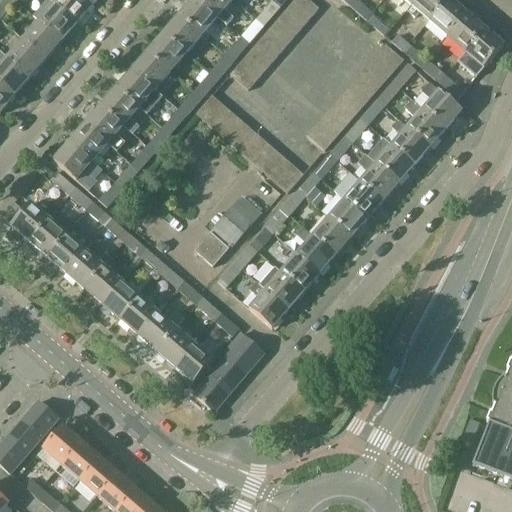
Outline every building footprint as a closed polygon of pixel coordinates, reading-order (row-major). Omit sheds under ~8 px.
[(11,0),(4,0),(0,5),(0,21),(15,4),(11,0)] [(32,17),(39,23),(38,24),(61,44),(76,26),(53,6),(54,5),(48,0),(32,17)] [(50,0),(55,4),(54,5),(53,6),(76,26),(92,8),(83,0),(50,0)] [(193,0),(178,18),(201,38),(216,20),(193,0)] [(233,20),(224,11),(232,2),(229,0),(192,0),(193,0),(216,20),(217,19),(226,28),(233,20)] [(278,11),(288,0),(273,0),(270,4),(278,11)] [(294,0),(291,4),(309,20),(317,11),(304,0),(294,0)] [(351,0),(346,6),(364,22),(371,14),(355,0),(351,0)] [(414,20),(418,15),(427,22),(446,0),(415,0),(410,7),(411,8),(406,13),(414,20)] [(446,0),(427,22),(444,37),(464,14),(447,0),(446,0)] [(278,11),(270,4),(255,22),(263,30),(278,11)] [(283,13),(301,29),(309,20),(291,4),(283,13)] [(275,23),(293,38),(301,29),(283,13),(275,23)] [(364,22),(383,39),(390,31),(371,14),(364,22)] [(444,37),(464,54),(484,31),(464,14),(444,37)] [(178,18),(162,36),(185,56),(201,38),(178,18)] [(255,22),(239,40),(247,48),(263,30),(255,22)] [(268,31),(286,47),(293,38),(275,23),(268,31)] [(45,63),(61,44),(38,24),(22,43),(45,63)] [(260,40),(278,56),(286,47),(268,31),(260,40)] [(473,62),(483,71),(503,48),(484,31),(464,54),(464,55),(459,61),(468,68),(473,62)] [(162,36),(146,55),(169,75),(185,56),(162,36)] [(401,53),(407,45),(397,37),(390,45),(401,53)] [(239,40),(224,58),(232,65),(247,48),(239,40)] [(252,50),(270,65),(278,56),(260,40),(252,50)] [(22,43),(7,59),(6,60),(29,81),(45,63),(22,43)] [(418,68),(425,60),(407,45),(401,53),(418,68)] [(376,56),(394,72),(403,62),(384,47),(376,56)] [(244,59),(262,74),(270,65),(252,50),(244,59)] [(0,53),(0,86),(14,98),(29,81),(6,60),(7,59),(0,53)] [(146,55),(130,73),(153,93),(154,92),(169,75),(146,55)] [(368,65),(386,81),(394,72),(376,56),(368,65)] [(224,58),(208,76),(216,84),(232,65),(224,58)] [(237,67),(255,82),(262,74),(244,59),(237,67)] [(437,85),(444,77),(425,60),(418,68),(437,85)] [(360,74),(378,90),(386,81),(368,65),(360,74)] [(407,66),(391,85),(399,92),(416,73),(407,66)] [(255,82),(237,67),(228,77),(246,92),(255,82)] [(114,91),(137,111),(145,118),(161,99),(154,92),(153,93),(130,73),(114,91)] [(352,83),(371,99),(378,90),(360,74),(352,83)] [(208,76),(192,95),(200,102),(216,84),(208,76)] [(444,77),(437,85),(456,102),(463,94),(444,77)] [(344,92),(363,108),(371,99),(352,83),(344,92)] [(391,85),(376,103),(384,110),(399,92),(391,85)] [(420,94),(430,103),(422,112),(445,132),(461,113),(429,85),(420,94)] [(0,114),(14,98),(0,86),(0,114)] [(139,129),(129,121),(137,111),(114,91),(99,109),(122,129),(123,128),(132,136),(139,129)] [(363,108),(344,92),(337,101),(355,117),(363,108)] [(192,95),(176,113),(184,120),(200,102),(192,95)] [(204,125),(219,107),(210,98),(194,116),(204,125)] [(329,110),(347,126),(355,117),(337,101),(329,110)] [(376,103),(359,121),(368,128),(384,110),(376,103)] [(404,111),(415,120),(406,130),(429,150),(445,132),(422,112),(412,103),(404,111)] [(219,107),(204,125),(213,133),(229,115),(219,107)] [(124,146),(114,138),(122,129),(99,109),(83,127),(106,148),(107,147),(117,155),(124,146)] [(321,119),(340,135),(347,126),(329,110),(321,119)] [(176,113),(160,131),(169,138),(184,120),(176,113)] [(229,115),(213,133),(222,140),(237,122),(229,115)] [(314,128),(332,144),(340,135),(321,119),(314,128)] [(366,139),(362,135),(368,128),(359,121),(344,139),(352,146),(356,142),(360,145),(366,139)] [(237,122),(222,140),(231,148),(246,130),(237,122)] [(390,148),(413,168),(429,150),(406,130),(397,122),(390,130),(400,138),(391,148),(390,148)] [(83,127),(67,145),(90,166),(106,148),(83,127)] [(332,144),(314,128),(305,137),(324,153),(332,144)] [(246,130),(231,148),(240,156),(255,138),(246,130)] [(160,131),(145,149),(153,156),(169,138),(160,131)] [(249,163),(264,146),(255,138),(240,156),(249,163)] [(344,139),(328,157),(336,164),(352,146),(344,139)] [(390,148),(391,148),(384,142),(378,149),(384,155),(375,166),(398,186),(413,168),(390,148)] [(76,183),(88,194),(97,184),(84,173),(90,166),(67,145),(51,164),(74,184),(76,183)] [(264,146),(249,163),(258,172),(274,154),(264,146)] [(145,149),(129,168),(137,175),(153,156),(145,149)] [(274,154),(258,172),(267,179),(283,161),(274,154)] [(328,157),(312,176),(320,183),(336,164),(328,157)] [(357,166),(367,175),(359,184),(382,204),(398,186),(375,166),(365,157),(357,166)] [(277,187),(292,170),(283,161),(267,179),(277,187)] [(122,193),(137,175),(129,168),(113,186),(122,193)] [(292,170),(277,187),(287,196),(302,178),(292,170)] [(50,182),(68,198),(75,190),(57,174),(50,182)] [(304,201),(320,183),(312,176),(296,194),(304,201)] [(359,184),(343,203),(366,223),(382,204),(359,184)] [(105,196),(113,203),(122,193),(113,186),(105,196)] [(68,198),(86,214),(93,205),(75,190),(68,198)] [(296,194),(280,212),(288,219),(304,201),(296,194)] [(232,245),(249,226),(259,214),(241,198),(214,230),(232,245)] [(343,203),(327,221),(350,241),(366,223),(343,203)] [(9,228),(28,244),(48,221),(29,205),(9,228)] [(86,214),(104,230),(112,221),(93,205),(86,214)] [(264,230),(272,238),(288,219),(280,212),(264,230)] [(54,214),(48,221),(28,244),(46,260),(72,229),(54,214)] [(104,230),(122,245),(129,237),(112,221),(104,230)] [(327,221),(312,238),(311,239),(334,259),(350,241),(327,221)] [(72,229),(46,260),(65,276),(84,253),(91,245),(72,229)] [(272,238),(264,230),(248,248),(257,256),(272,238)] [(296,238),(305,246),(295,257),(318,277),(334,259),(311,239),(312,238),(303,230),(296,238)] [(211,269),(227,252),(209,236),(193,254),(211,269)] [(122,245),(140,261),(147,253),(129,237),(122,245)] [(160,257),(162,255),(167,249),(159,241),(152,250),(160,257)] [(248,248),(233,266),(241,273),(257,256),(248,248)] [(65,276),(83,292),(102,269),(84,253),(65,276)] [(140,261),(158,276),(165,268),(147,253),(140,261)] [(302,295),(318,277),(295,257),(280,274),(279,275),(302,295)] [(217,284),(226,291),(241,273),(233,266),(217,284)] [(158,276),(176,292),(183,284),(165,268),(158,276)] [(83,292),(101,307),(121,284),(102,269),(83,292)] [(287,313),(302,295),(279,275),(280,274),(275,270),(259,288),(264,292),(264,293),(287,313)] [(138,299),(121,284),(101,307),(118,322),(138,299)] [(176,292),(195,308),(202,300),(183,284),(176,292)] [(248,292),(257,300),(248,311),(271,331),(287,313),(264,293),(264,292),(259,288),(255,284),(248,292)] [(165,306),(158,300),(150,309),(138,299),(118,322),(137,338),(156,315),(157,316),(165,306)] [(195,308),(213,324),(220,315),(202,300),(195,308)] [(185,322),(184,321),(175,313),(166,324),(157,316),(156,315),(137,338),(155,354),(175,331),(176,332),(185,322)] [(224,333),(231,325),(220,315),(213,324),(224,333)] [(231,325),(224,333),(233,341),(240,333),(231,325)] [(155,354),(173,370),(193,347),(176,332),(175,331),(155,354)] [(263,356),(240,336),(232,346),(255,365),(263,356)] [(255,365),(232,346),(223,355),(226,358),(246,375),(255,365)] [(212,363),(193,347),(173,370),(192,386),(212,363)] [(246,375),(226,358),(209,378),(229,395),(246,375)] [(511,360),(511,364),(510,363),(507,373),(508,373),(505,381),(503,381),(500,384),(496,388),(494,394),(492,400),(492,408),(494,408),(491,416),(489,416),(486,425),(488,426),(511,435),(511,360)] [(229,395),(209,378),(192,398),(212,415),(229,395)] [(38,403),(21,423),(40,440),(58,420),(38,403)] [(21,423),(4,444),(23,460),(40,440),(21,423)] [(511,435),(488,426),(487,430),(471,469),(511,485),(511,435)] [(42,451),(61,467),(80,445),(61,429),(42,451)] [(4,444),(0,447),(0,466),(10,475),(23,460),(4,444)] [(79,483),(98,460),(80,445),(61,467),(79,483)] [(97,498),(116,476),(98,460),(79,483),(97,498)] [(112,511),(116,511),(134,492),(116,476),(97,498),(112,511)] [(23,489),(34,498),(41,490),(30,480),(23,489)] [(34,498),(49,511),(53,511),(59,505),(41,490),(34,498)] [(148,511),(153,507),(134,492),(116,511),(148,511)] [(0,511),(2,511),(9,505),(0,497),(0,511)]
